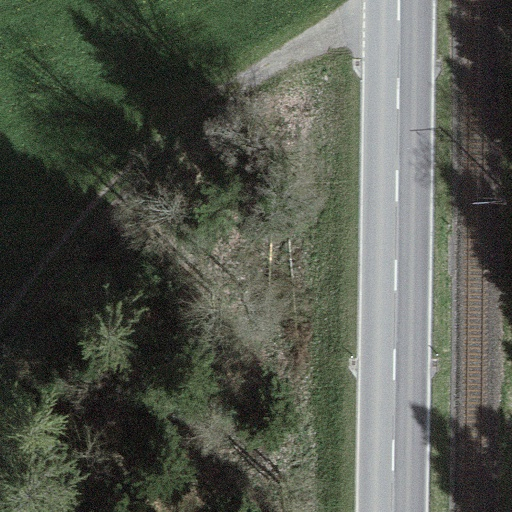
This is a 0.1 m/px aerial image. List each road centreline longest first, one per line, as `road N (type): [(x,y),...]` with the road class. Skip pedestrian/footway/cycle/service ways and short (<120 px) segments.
road 1 (track): [(0,340),(121,188),(265,72),(347,24),(396,7)]
road 2 (primary): [(383,511),(396,0)]
